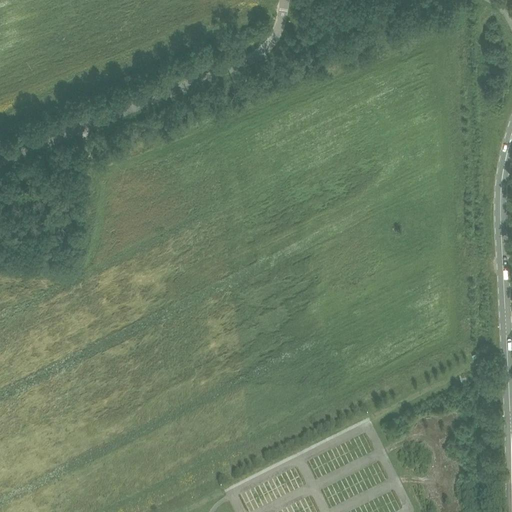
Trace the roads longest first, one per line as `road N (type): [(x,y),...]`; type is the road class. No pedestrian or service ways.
road 1 (unclassified): [(0,162),(266,49),(285,0)]
road 2 (secondary): [(511,460),(498,228),(501,164),(511,134)]
